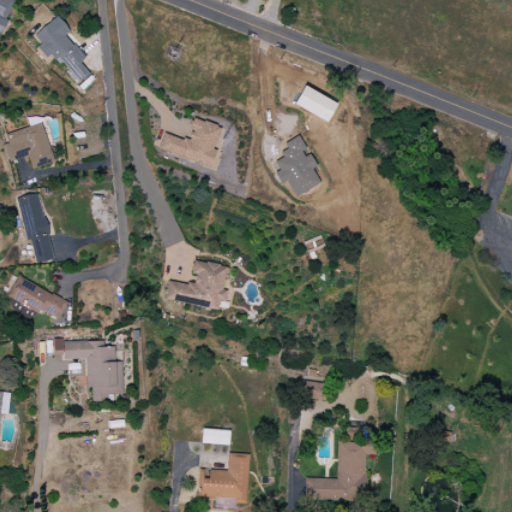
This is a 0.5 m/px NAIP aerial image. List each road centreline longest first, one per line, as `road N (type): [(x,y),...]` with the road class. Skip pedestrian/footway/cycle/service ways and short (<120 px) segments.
road 1 (residential): [(189,0),(511,128)]
road 2 (residential): [(104,0),(128,249)]
